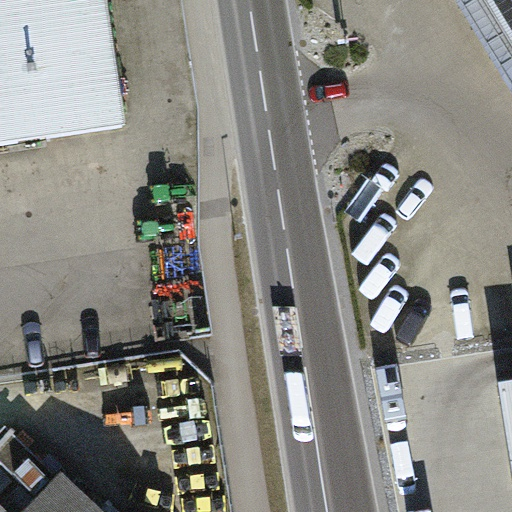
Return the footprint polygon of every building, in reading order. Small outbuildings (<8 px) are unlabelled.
[(0,0),(0,145),(125,127),(105,0),(0,0)] [(455,0),(511,92),(511,42),(508,35),(506,36),(484,0),(455,0)] [(508,35),(511,42),(511,0),(484,0),(506,36),(508,35)] [(511,384),(500,386),(511,463),(511,384)] [(0,461),(38,498),(59,477),(12,433),(0,445),(0,461)] [(102,511),(64,475),(28,511),(102,511)]
